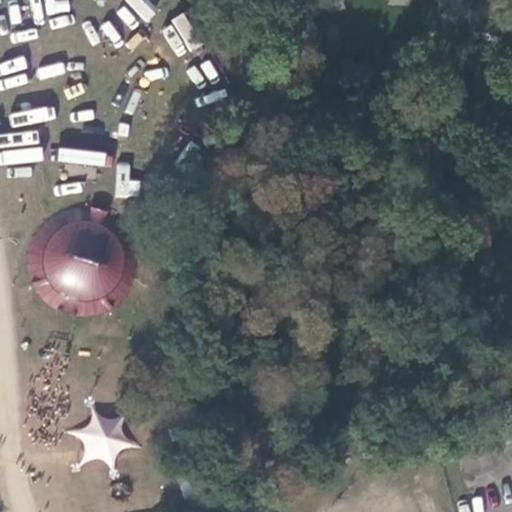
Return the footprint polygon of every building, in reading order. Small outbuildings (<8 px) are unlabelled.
[(330,0),(325,4),(338,14),(353,10),(361,1),(353,1),(353,0),(330,0)] [(439,16),(458,25),(474,19),(484,11),(485,0),(443,0),(448,8),(439,16)] [(191,15),(162,22),(171,56),(200,48),(191,15)] [(486,44),(480,43),(488,56),(502,59),(511,52),(511,28),(509,24),(495,21),(483,30),(488,34),(486,44)] [(400,74),(414,74),(413,70),(418,64),(425,67),(427,52),(416,40),(403,41),(406,49),(400,55),(393,49),(389,64),(400,74)] [(365,85),(367,94),(376,86),(381,71),(373,58),(368,65),(360,63),(358,56),(339,65),(334,80),(352,88),(355,83),(365,85)] [(104,246),(105,239),(41,222),(21,296),(106,319),(112,297),(116,298),(128,253),(104,246)] [(121,418),(103,418),(102,438),(120,439),(121,418)]
